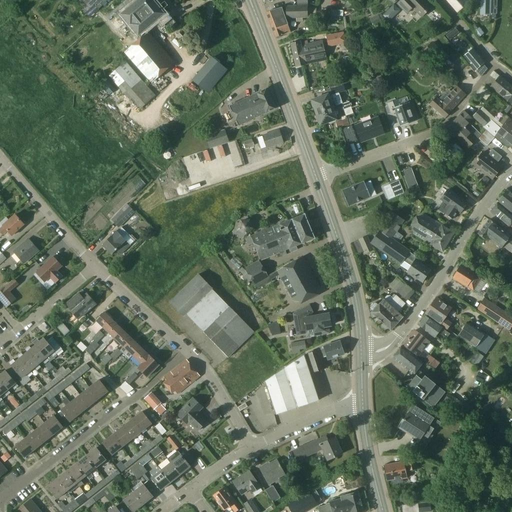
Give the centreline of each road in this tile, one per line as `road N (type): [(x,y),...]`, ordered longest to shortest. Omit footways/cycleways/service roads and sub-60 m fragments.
road 1 (tertiary): [(361,353),(394,340),(511,168)]
road 2 (residential): [(183,350),(0,499)]
road 3 (residential): [(315,178),(439,130),(495,65)]
road 4 (secondary): [(315,178),(250,0)]
road 5 (secondary): [(361,353),(354,300),(315,178)]
road 6 (residential): [(92,266),(0,158)]
road 7 (residential): [(183,350),(92,266)]
road 8 (residential): [(253,447),(183,350)]
